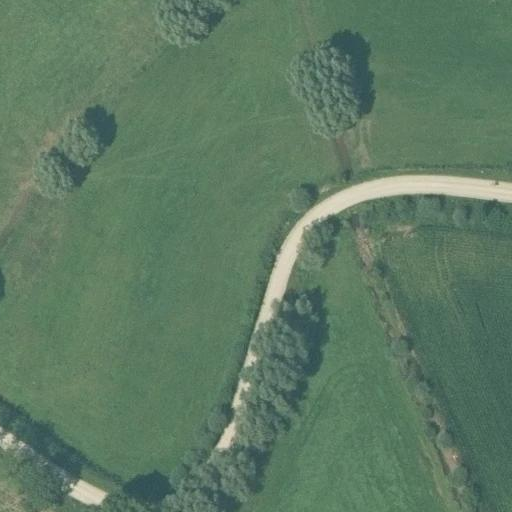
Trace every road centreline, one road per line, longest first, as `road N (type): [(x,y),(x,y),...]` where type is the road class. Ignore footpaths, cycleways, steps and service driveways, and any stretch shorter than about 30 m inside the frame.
road 1 (track): [(511,192),(411,179),(324,207),(288,255),(198,498),(152,511)]
road 2 (track): [(129,511),(0,426)]
